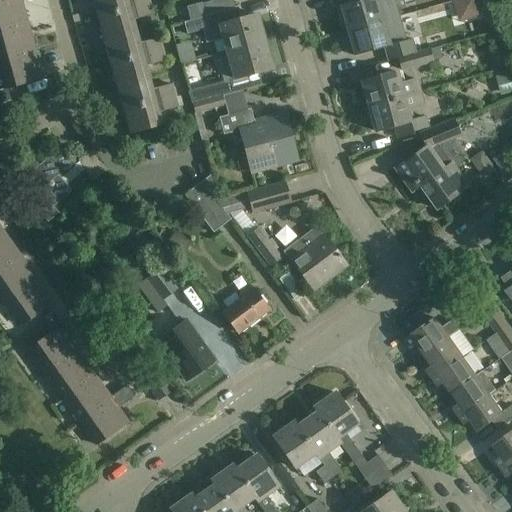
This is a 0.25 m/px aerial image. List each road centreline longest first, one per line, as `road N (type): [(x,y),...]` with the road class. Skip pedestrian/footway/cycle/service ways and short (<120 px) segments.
road 1 (residential): [(407,288),(337,180),(289,0)]
road 2 (residential): [(119,492),(340,334)]
road 3 (residential): [(465,511),(340,334)]
road 4 (residential): [(0,154),(79,92),(56,0)]
road 5 (residential): [(407,288),(511,214)]
